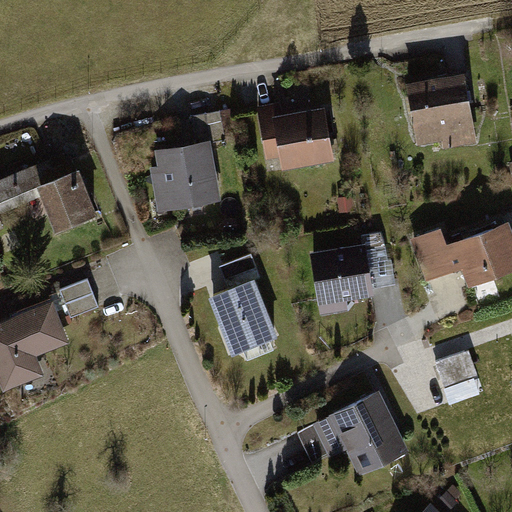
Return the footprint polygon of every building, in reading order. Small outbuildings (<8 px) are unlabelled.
[(477,76),(418,85),(428,150),(487,141),(477,76)] [(282,104),(261,107),(270,162),(288,159),(290,170),(345,161),(336,108),(284,117),(282,104)] [(230,203),(218,142),(164,152),(168,168),(157,170),(165,216),(230,203)] [(68,234),(110,218),(92,173),(83,177),(74,154),(0,183),(0,234),(16,228),(12,217),(54,200),(68,234)] [(455,226),(418,241),(432,278),(473,262),(483,288),(511,276),(511,224),(463,244),(455,226)] [(377,244),(322,253),(332,314),(356,310),(354,297),(386,292),(377,244)] [(252,253),(223,265),(234,291),(263,278),(252,253)] [(234,291),(222,296),(247,354),(288,337),(263,278),(234,291)] [(95,280),(67,291),(77,319),(105,308),(95,280)] [(57,303),(0,326),(0,355),(16,393),(55,377),(47,358),(75,346),(57,303)] [(478,349),(440,363),(450,390),(488,376),(478,349)] [(417,454),(386,390),(323,420),(341,458),(360,449),(373,476),(417,454)]
